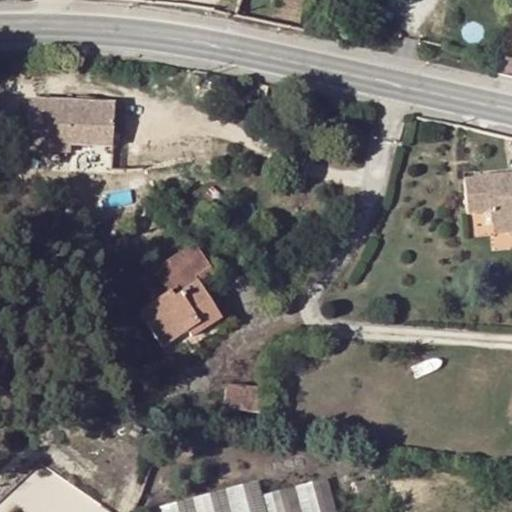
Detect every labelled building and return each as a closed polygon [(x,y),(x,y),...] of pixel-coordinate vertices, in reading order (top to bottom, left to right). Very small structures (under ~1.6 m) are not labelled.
[(494,69),(493,74),(511,77),(511,72),(511,59),(499,55),(494,69)] [(28,100),(26,152),(70,155),(70,147),(111,149),(114,103),(28,100)] [(511,173),(461,179),(465,215),(486,214),(487,224),(489,224),(511,222),(511,173)] [(511,222),(489,224),(490,235),(511,233),(511,222)] [(192,244),(152,270),(162,286),(166,293),(141,309),(138,312),(160,348),(185,332),(189,340),(219,320),(198,286),(213,277),(192,244)] [(166,293),(162,286),(136,302),(141,309),(166,293)] [(221,409),(258,412),(259,387),(223,385),(221,409)] [(256,482),(156,507),(157,511),(332,511),(323,478),(260,495),(256,482)]
